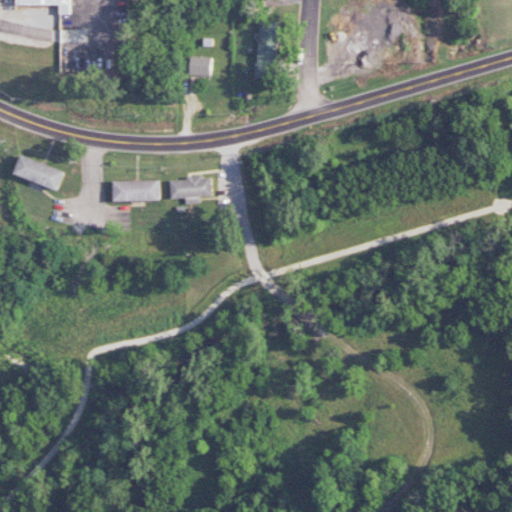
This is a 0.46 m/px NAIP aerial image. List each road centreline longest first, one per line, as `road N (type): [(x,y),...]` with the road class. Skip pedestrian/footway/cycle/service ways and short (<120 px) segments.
road 1 (tertiary): [(0,110),(94,139),(170,144),(273,127),(511,57)]
road 2 (residential): [(390,511),(417,482),(431,449),(427,408),(310,318)]
road 3 (residential): [(297,303),(246,248),(227,137)]
